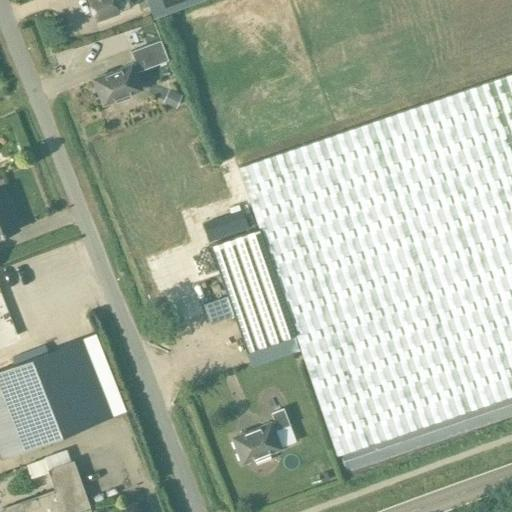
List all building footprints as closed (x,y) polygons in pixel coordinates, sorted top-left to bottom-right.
[(114,0),(96,0),(88,3),(96,23),(120,14),(114,0)] [(146,0),(153,17),(200,0),(146,0)] [(169,59),(161,38),(131,50),(136,62),(94,78),(104,102),(115,98),(116,102),(131,96),(130,92),(141,88),(135,72),(169,59)] [(227,295),(204,303),(210,323),(233,315),(246,351),(296,334),(337,455),(511,394),(511,73),(238,167),(259,228),(247,232),(210,245),(220,276),(227,295)] [(0,235),(18,228),(2,188),(0,188),(0,235)] [(242,210),(202,224),(208,241),(248,227),(242,210)] [(49,352),(46,344),(13,356),(16,364),(0,370),(0,457),(0,458),(112,415),(82,338),(49,352)] [(274,431),(291,425),(284,408),(271,413),(274,421),(233,437),(243,462),(280,447),(274,431)] [(55,490),(16,504),(0,509),(0,511),(70,511),(89,506),(73,461),(48,469),(55,490)]
